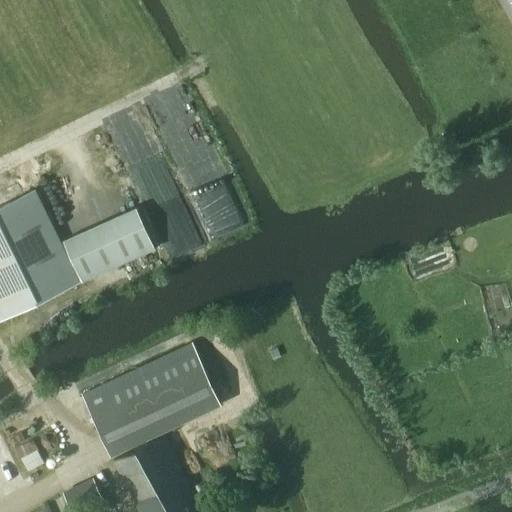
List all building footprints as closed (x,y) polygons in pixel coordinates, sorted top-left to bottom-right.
[(0,319),(77,282),(32,191),(0,206),(0,319)] [(155,248),(137,206),(63,239),(82,281),(155,248)] [(193,343),(83,394),(112,456),(222,405),(193,343)] [(175,511),(198,501),(164,433),(110,459),(139,511),(175,511)] [(36,448),(20,457),(27,471),(43,462),(36,448)] [(78,511),(104,500),(93,477),(63,491),(72,511),(78,511)] [(175,511),(203,511),(198,501),(175,511)]
